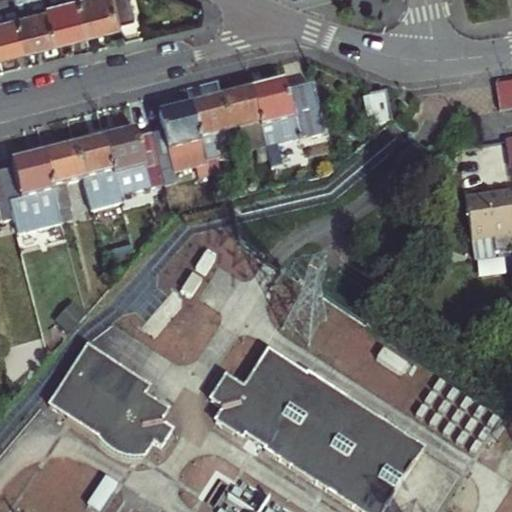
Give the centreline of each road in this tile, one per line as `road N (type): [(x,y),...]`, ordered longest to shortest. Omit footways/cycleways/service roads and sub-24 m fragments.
road 1 (residential): [(0,106),(215,50),(284,21)]
road 2 (residential): [(284,21),(391,57),(435,60)]
